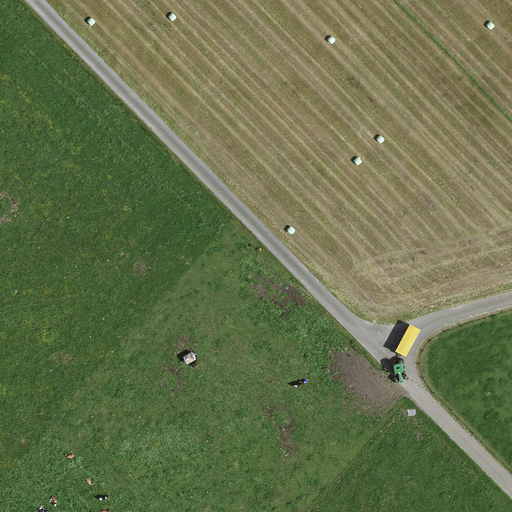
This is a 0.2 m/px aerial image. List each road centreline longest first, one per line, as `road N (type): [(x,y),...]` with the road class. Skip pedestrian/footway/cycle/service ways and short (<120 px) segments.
road 1 (track): [(384,353),(34,0)]
road 2 (track): [(511,488),(384,353)]
road 3 (track): [(511,298),(444,316),(384,353)]
